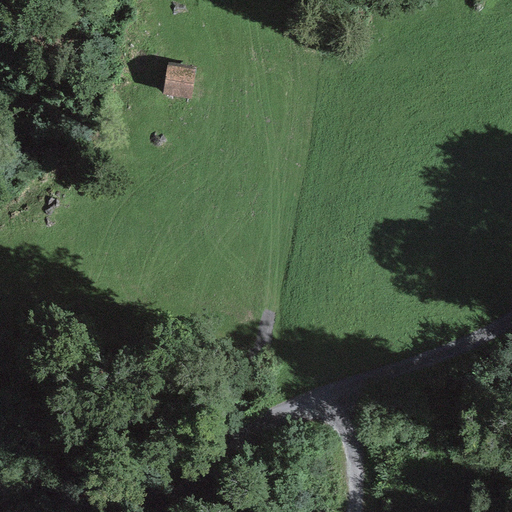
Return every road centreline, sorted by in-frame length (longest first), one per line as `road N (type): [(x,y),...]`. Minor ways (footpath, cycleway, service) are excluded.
road 1 (track): [(168,511),(212,457),(254,427),(344,382),(441,354),(511,322)]
road 2 (track): [(355,511),(351,445),(323,392)]
